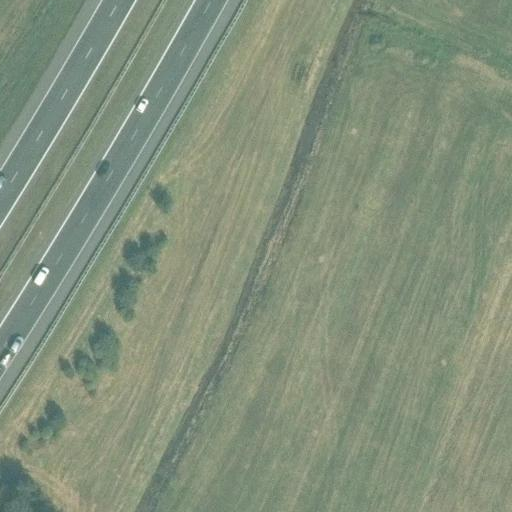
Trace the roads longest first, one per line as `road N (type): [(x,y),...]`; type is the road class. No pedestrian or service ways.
road 1 (motorway): [(0,354),(211,0)]
road 2 (motorway): [(118,0),(0,201)]
